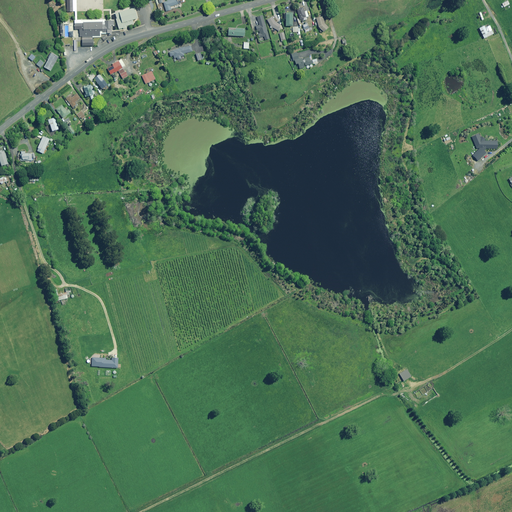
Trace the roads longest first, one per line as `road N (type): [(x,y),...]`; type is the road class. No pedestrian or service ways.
road 1 (unclassified): [(266,0),(121,42),(0,129)]
road 2 (track): [(137,511),(320,422)]
